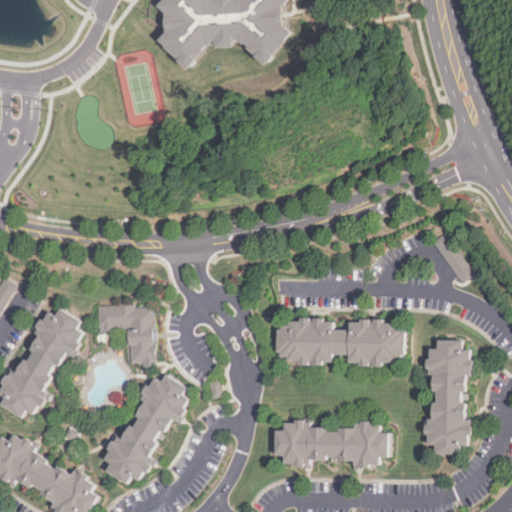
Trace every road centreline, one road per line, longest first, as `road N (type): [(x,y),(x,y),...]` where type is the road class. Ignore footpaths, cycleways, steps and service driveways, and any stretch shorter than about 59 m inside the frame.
road 1 (residential): [(0,224),(113,243),(233,239),(360,208),(491,148)]
road 2 (secondary): [(443,0),(468,92),(511,188)]
